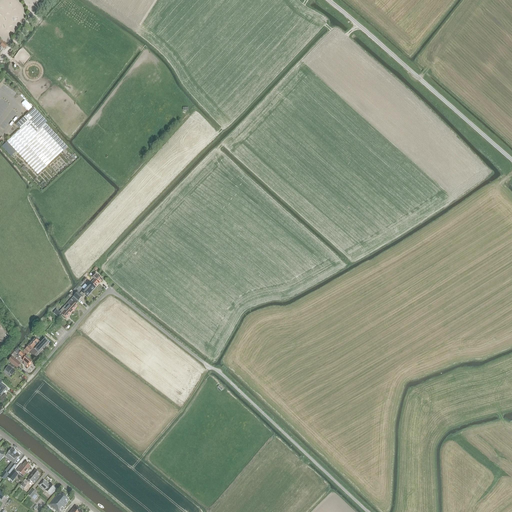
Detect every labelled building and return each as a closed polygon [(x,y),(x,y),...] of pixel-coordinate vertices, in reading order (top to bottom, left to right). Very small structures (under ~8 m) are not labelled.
[(29,121),(20,130),(19,130),(13,137),(7,142),(18,154),(38,175),(61,153),(63,152),(67,148),(45,124),(47,123),(34,108),(29,112),(25,117),(29,121)] [(100,283),(102,280),(95,274),(92,277),(94,280),(91,283),(96,287),(100,283)] [(96,287),(91,283),(89,281),(86,284),(89,286),(88,287),(85,290),(84,290),(81,292),(87,297),(96,287)] [(73,297),(78,301),(82,297),(77,292),(73,297)] [(78,307),(76,305),(78,302),(78,301),(73,297),(65,306),(72,313),(78,307)] [(66,319),(72,313),(65,306),(59,312),(56,310),(53,313),(59,319),(62,315),(66,319)] [(33,348),(36,345),(39,342),(35,338),(28,346),(23,352),(27,355),(31,350),(33,348)] [(39,354),(48,343),(43,339),(34,349),(33,348),(31,350),(32,351),(29,354),(35,358),(39,354)] [(22,360),(23,360),(22,361),(23,361),(23,366),(25,368),(28,365),(28,366),(32,361),(23,353),(18,349),(15,353),(18,355),(17,356),(18,357),(19,356),(21,358),(22,360)] [(20,364),(11,357),(8,361),(17,369),(20,364)] [(14,464),(20,456),(11,449),(5,457),(12,462),(14,464)] [(7,468),(8,469),(6,472),(9,474),(16,465),(14,464),(12,462),(7,468)] [(25,473),(30,467),(25,463),(23,466),(21,465),(16,470),(20,474),(23,477),(26,474),(25,473)] [(7,478),(11,481),(13,478),(17,473),(13,470),(7,478)] [(24,489),(30,481),(34,484),(40,477),(38,476),(39,474),(35,471),(27,481),(25,480),(20,486),(24,489)] [(50,495),(55,489),(50,485),(49,486),(43,481),(39,486),(45,491),(50,495)] [(36,493),(32,489),(27,495),(31,498),(36,493)] [(66,502),(68,500),(61,494),(59,496),(57,495),(49,505),(57,511),(60,511),(66,506),(65,506),(67,503),(66,502)]
